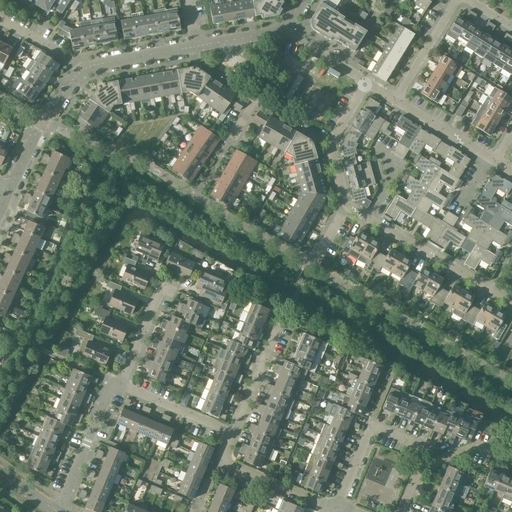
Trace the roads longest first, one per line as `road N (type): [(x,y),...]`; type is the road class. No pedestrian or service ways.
road 1 (residential): [(511,300),(347,205)]
road 2 (residential): [(332,508),(372,424),(410,440),(420,468)]
road 3 (residential): [(57,511),(119,384)]
road 4 (residential): [(9,190),(81,69)]
road 5 (residential): [(347,205),(329,140),(366,82)]
road 6 (residential): [(229,142),(268,82),(231,60),(228,41)]
road 7 (residential): [(232,433),(281,318)]
road 8 (residential): [(232,433),(119,384)]
road 9 (residential): [(393,100),(464,0)]
road 10 (residential): [(119,384),(162,287),(176,292)]
road 11 (residential): [(497,161),(393,100)]
